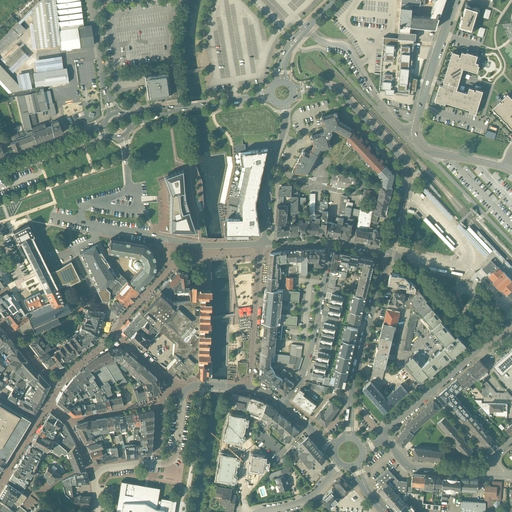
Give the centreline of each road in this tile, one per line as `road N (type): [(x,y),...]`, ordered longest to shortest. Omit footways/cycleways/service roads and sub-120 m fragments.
road 1 (tertiary): [(292,90),(340,93),(385,140),(404,168),(399,205)]
road 2 (residential): [(283,402),(307,363),(333,241)]
road 3 (tertiary): [(381,275),(348,438)]
road 4 (unclassified): [(305,29),(351,50),(392,118),(416,137)]
road 5 (residential): [(261,245),(283,104)]
road 6 (residential): [(261,245),(250,387)]
road 7 (residential): [(456,0),(416,135)]
road 8 (residential): [(387,251),(480,347)]
road 9 (residential): [(495,472),(412,465),(384,434)]
road 10 (residential): [(227,385),(185,389),(176,450),(166,463)]
